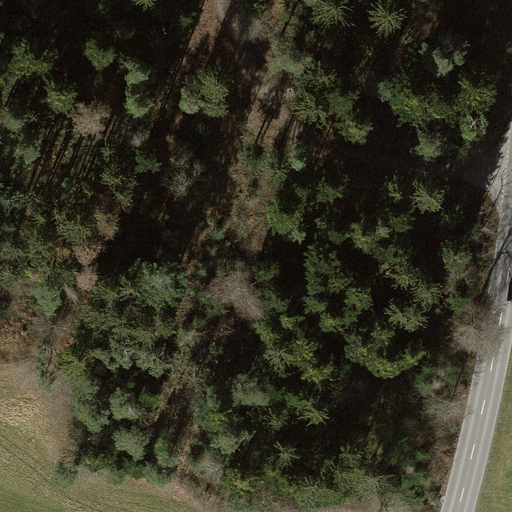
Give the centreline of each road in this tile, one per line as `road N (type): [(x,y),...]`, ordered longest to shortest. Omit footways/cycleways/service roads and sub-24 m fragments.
road 1 (track): [(511,222),(406,197),(298,149),(216,0)]
road 2 (secondary): [(511,251),(460,511)]
